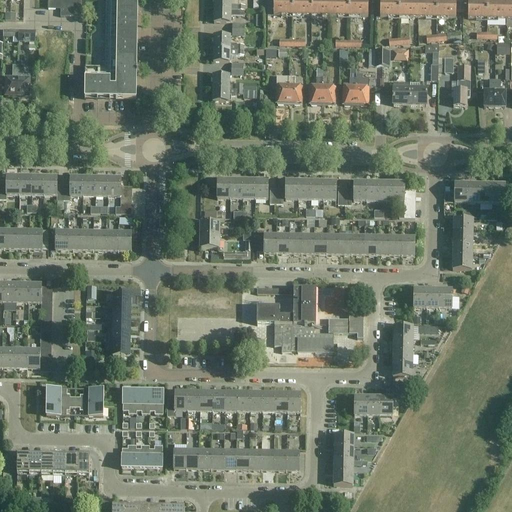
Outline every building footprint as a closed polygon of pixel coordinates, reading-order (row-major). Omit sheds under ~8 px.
[(48,0),(48,11),(61,11),(61,19),(81,19),(81,0),(105,0),(104,50),(104,68),(85,68),(84,101),(136,102),(137,0),(48,0)] [(213,0),(213,12),(244,12),(245,7),(230,6),(230,0),(213,0)] [(273,14),(272,17),(282,17),(292,17),(292,0),(289,0),(283,0),(273,0),(273,14)] [(292,0),(292,17),(301,17),(310,18),(311,1),(307,1),(301,1),(292,0)] [(311,1),(310,18),(320,18),(329,18),(329,1),(320,1),(311,1)] [(329,1),(329,18),(339,18),(348,18),(348,1),(339,1),(334,1),(329,1)] [(348,1),(348,18),(357,18),(367,19),(367,2),(358,2),(351,1),(348,1)] [(379,2),(379,19),(389,19),(398,19),(398,2),(389,2),(379,2)] [(398,2),(398,19),(408,19),(417,19),(417,3),(408,2),(398,2)] [(417,3),(417,19),(426,20),(436,20),(436,3),(427,3),(417,3)] [(436,3),(436,20),(445,20),(455,20),(455,3),(446,3),(436,3)] [(467,10),(467,20),(477,21),(486,21),(486,4),(477,4),(468,4),(467,4),(467,10)] [(486,4),(486,21),(496,21),(505,21),(505,4),(496,4),(486,4)] [(230,25),(230,24),(233,24),(233,17),(237,17),(244,18),(244,12),(213,12),(213,25),(230,25)] [(18,32),(4,32),(3,39),(13,39),(13,44),(18,44),(18,39),(18,32)] [(36,32),(25,32),(25,42),(35,43),(36,32)] [(412,43),(421,41),(420,33),(411,35),(412,43)] [(213,39),(213,51),(244,52),(244,46),(236,46),(236,45),(229,45),(229,39),(213,39)] [(509,46),(497,46),(497,57),(509,57),(509,46)] [(438,47),(425,48),(425,55),(438,55),(438,47)] [(229,65),(229,57),(244,57),(244,52),(213,51),(213,65),(229,65)] [(389,53),(381,53),(381,69),(389,69),(389,53)] [(24,58),(18,57),(18,68),(17,99),(29,99),(29,82),(30,75),(23,74),(24,68),(24,58)] [(444,61),(444,76),(453,76),(453,61),(444,61)] [(5,98),(17,99),(18,68),(12,67),(12,81),(6,81),(5,98)] [(271,76),(270,67),(261,67),(261,76),(271,76)] [(469,70),(457,69),(457,83),(458,83),(469,83),(469,70)] [(289,73),(289,79),(288,105),(301,106),(302,89),(294,89),(295,73),(289,73)] [(309,106),(322,106),(322,74),(316,73),(316,80),(316,89),(310,89),(309,106)] [(328,90),(328,80),(329,80),(329,74),(322,74),(322,106),(334,107),(334,90),(328,90)] [(483,110),(493,110),(494,76),(490,76),(490,82),(489,82),(489,94),(483,94),(483,110)] [(355,77),(355,81),(355,107),(367,107),(368,91),(368,81),(361,81),(362,77),(355,77)] [(212,91),(229,92),(229,91),(229,79),(212,78),(212,91)] [(276,79),(276,88),(276,105),(288,105),(289,79),(276,79)] [(342,107),(355,107),(355,81),(349,81),(349,90),(343,90),(342,107)] [(499,94),(500,83),(500,82),(494,82),(493,110),(504,110),(504,94),(499,94)] [(466,109),(466,100),(469,100),(469,93),(469,83),(458,83),(458,92),(453,92),(453,109),(466,109)] [(391,108),(408,108),(409,91),(409,85),(393,85),(393,91),(392,91),(391,108)] [(422,91),(409,91),(408,108),(425,108),(425,86),(422,86),(422,91)] [(237,98),(237,97),(243,97),(243,92),(235,92),(229,92),(212,91),(212,104),(228,105),(229,98),(237,98)] [(6,198),(19,199),(19,179),(6,179),(6,187),(0,186),(0,202),(6,203),(6,198)] [(19,199),(31,199),(31,179),(19,179),(19,199)] [(31,199),(44,199),(44,179),(31,179),(31,199)] [(63,212),(63,210),(63,187),(57,187),(57,179),(44,179),(44,199),(56,199),(56,203),(57,203),(57,212),(63,212)] [(70,199),(82,199),(83,180),(70,180),(70,187),(63,187),(63,210),(63,203),(70,203),(70,199)] [(82,199),(95,200),(95,180),(83,180),(82,199)] [(95,200),(108,200),(108,180),(95,180),(95,200)] [(121,200),(121,194),(121,189),(121,181),(108,180),(108,200),(121,200)] [(217,202),(230,202),(230,183),(217,182),(217,202)] [(230,202),(242,202),(242,183),(230,183),(230,202)] [(242,202),(255,202),(255,183),(242,183),(242,202)] [(268,183),(255,183),(255,202),(267,203),(268,183)] [(284,203),(298,203),(298,184),(285,184),(284,203)] [(298,203),(310,203),(310,184),(298,184),(298,203)] [(310,203),(323,204),(323,184),(310,184),(310,203)] [(336,204),(336,184),(323,184),(323,204),(336,204)] [(353,204),(366,204),(366,185),(353,185),(353,204)] [(366,204),(378,205),(379,185),(366,185),(366,204)] [(378,205),(391,205),(391,185),(379,185),(378,205)] [(391,205),(404,205),(404,204),(404,198),(404,192),(404,185),(391,185),(391,205)] [(454,206),(467,206),(467,186),(454,186),(454,206)] [(467,206),(479,206),(480,187),(467,186),(467,206)] [(479,206),(492,206),(492,187),(480,187),(479,206)] [(505,187),(492,187),(492,206),(504,207),(505,187)] [(167,208),(166,197),(156,198),(157,209),(167,208)] [(110,203),(100,203),(100,212),(110,212),(110,203)] [(393,207),(384,207),(384,215),(393,215),(393,207)] [(453,222),(453,235),(472,235),(472,222),(453,222)] [(200,225),(200,238),(219,238),(220,225),(200,225)] [(4,253),(17,253),(17,234),(5,233),(4,253)] [(17,253),(29,253),(30,234),(17,234),(17,253)] [(42,234),(30,234),(29,253),(42,253),(42,234)] [(55,253),(68,253),(69,234),(56,234),(55,253)] [(68,253),(81,253),(81,235),(69,234),(68,253)] [(81,253),(93,254),(93,235),(81,235),(81,253)] [(93,254),(106,254),(106,235),(93,235),(93,254)] [(106,254),(118,254),(118,235),(106,235),(106,254)] [(131,235),(118,235),(118,254),(131,254),(131,235)] [(453,235),(453,247),(472,248),(472,235),(453,235)] [(219,251),(219,238),(200,238),(200,251),(219,251)] [(250,238),(243,238),(243,243),(245,243),(245,253),(247,253),(247,254),(224,254),(224,261),(250,262),(250,243),(250,238)] [(264,257),(276,257),(277,238),(264,238),(264,257)] [(276,257),(289,258),(289,238),(277,238),(276,257)] [(289,258),(301,258),(302,238),(289,238),(289,258)] [(301,258),(314,258),(314,238),(302,238),(301,258)] [(314,258),(326,258),(327,239),(314,238),(314,258)] [(326,258),(339,258),(339,239),(327,239),(326,258)] [(339,258),(351,259),(352,239),(339,239),(339,258)] [(351,259),(364,259),(364,239),(352,239),(351,259)] [(364,259),(376,259),(377,239),(364,239),(364,259)] [(376,259),(389,259),(389,240),(377,239),(376,259)] [(389,259),(401,259),(402,240),(389,240),(389,259)] [(415,240),(402,240),(401,259),(414,260),(415,240)] [(453,247),(452,260),(472,260),(472,248),(453,247)] [(452,260),(452,273),(472,273),(472,260),(452,260)] [(3,306),(15,306),(15,286),(3,286),(3,305),(3,306)] [(15,306),(27,306),(28,287),(15,286),(15,306)] [(27,306),(40,306),(40,305),(41,300),(41,295),(41,289),(41,287),(28,287),(27,306)] [(297,355),(333,356),(333,336),(349,336),(357,336),(357,341),(363,341),(363,318),(349,318),(349,322),(328,322),(328,337),(313,337),(313,328),(315,328),(316,292),(293,291),(293,297),(293,319),(279,318),(279,310),(257,310),(257,327),(275,327),(274,349),(281,349),(281,355),(291,355),(291,353),(297,353),(297,355)] [(413,311),(426,311),(426,292),(413,292),(413,311)] [(426,311),(438,311),(439,292),(426,292),(426,311)] [(452,292),(439,292),(438,311),(451,312),(452,292)] [(130,309),(130,297),(114,297),(114,304),(107,303),(107,309),(130,309)] [(129,321),(130,309),(107,309),(114,310),(113,316),(107,315),(107,321),(129,321)] [(129,333),(129,321),(107,321),(113,322),(113,328),(106,327),(106,333),(129,333)] [(393,329),(393,342),(412,342),(413,330),(393,329)] [(129,345),(129,333),(106,333),(106,345),(129,345)] [(393,342),(393,355),(412,355),(412,342),(393,342)] [(129,359),(129,345),(106,345),(106,352),(113,352),(112,364),(113,364),(121,364),(121,359),(129,359)] [(2,371),(14,371),(14,352),(2,352),(2,371)] [(14,371),(26,372),(27,352),(14,352),(14,371)] [(40,352),(27,352),(26,372),(39,372),(39,368),(39,363),(39,357),(40,352)] [(393,355),(393,367),(412,367),(412,355),(393,355)] [(393,367),(392,380),(412,380),(412,367),(393,367)] [(398,383),(394,389),(400,392),(403,386),(398,383)] [(46,391),(46,405),(75,405),(75,400),(70,400),(70,397),(66,397),(66,391),(46,391)] [(80,400),(75,400),(75,405),(103,405),(103,392),(83,392),(83,397),(80,397),(80,400)] [(128,417),(136,417),(136,393),(123,393),(122,413),(128,414),(128,417)] [(141,417),(149,417),(149,394),(136,393),(136,417),(136,414),(141,414),(141,417)] [(163,394),(149,394),(149,417),(150,417),(150,414),(154,414),(154,417),(163,417),(163,394)] [(175,419),(175,413),(187,414),(187,394),(174,394),(174,401),(167,401),(167,419),(175,419)] [(187,414),(200,414),(200,395),(187,394),(187,414)] [(200,414),(212,414),(212,395),(200,395),(200,414)] [(212,414),(224,414),(225,395),(212,395),(212,414)] [(224,414),(237,414),(237,395),(225,395),(224,414)] [(237,414),(249,415),(250,395),(237,395),(237,414)] [(249,415),(262,415),(262,396),(250,395),(249,415)] [(262,415),(274,415),(275,396),(262,396),(262,415)] [(274,415),(287,415),(287,396),(275,396),(274,415)] [(300,396),(287,396),(287,415),(300,415),(300,396)] [(354,419),(368,419),(368,400),(354,399),(354,419)] [(368,419),(381,419),(382,400),(368,400),(368,419)] [(396,403),(392,403),(392,400),(382,400),(381,419),(392,419),(392,415),(395,415),(396,403)] [(46,405),(46,418),(66,418),(66,413),(70,413),(70,410),(75,410),(75,405),(46,405)] [(103,419),(103,405),(75,405),(75,410),(80,410),(80,413),(83,413),(83,419),(103,419)] [(334,438),(334,450),(353,451),(353,438),(334,438)] [(248,453),(294,454),(294,447),(249,446),(248,453)] [(122,471),(135,472),(135,448),(128,448),(128,451),(122,451),(122,471)] [(135,472),(148,472),(149,448),(141,448),(141,451),(136,451),(136,448),(135,448),(135,472)] [(149,448),(148,472),(162,472),(162,449),(154,448),(154,452),(149,452),(149,448)] [(353,463),(353,451),(334,450),(334,463),(353,463)] [(173,472),(186,472),(186,453),(174,453),(173,472)] [(186,472),(199,473),(199,453),(186,453),(186,472)] [(199,473),(211,473),(211,454),(199,453),(199,473)] [(211,473),(224,473),(224,454),(211,454),(211,473)] [(224,473),(236,473),(236,454),(224,454),(224,473)] [(236,473),(248,474),(249,454),(236,454),(236,473)] [(248,474),(261,474),(261,455),(249,454),(248,474)] [(261,474),(273,474),(274,455),(261,455),(261,474)] [(273,474),(286,474),(286,455),(274,455),(273,474)] [(299,455),(286,455),(286,474),(299,475),(299,455)] [(29,476),(30,458),(17,457),(17,476),(29,476)] [(29,476),(41,477),(42,458),(30,458),(29,476)] [(42,458),(41,477),(53,477),(54,458),(42,458)] [(53,477),(65,477),(66,458),(54,458),(53,477)] [(65,477),(77,477),(78,458),(66,458),(65,477)] [(78,458),(77,477),(90,477),(90,459),(78,458)] [(334,463),(334,476),(353,476),(353,463),(334,463)] [(334,476),(333,488),(353,489),(353,476),(334,476)] [(111,511),(124,511),(124,509),(112,509),(112,501),(101,500),(100,506),(100,507),(100,511),(103,511),(112,511),(111,511)]
